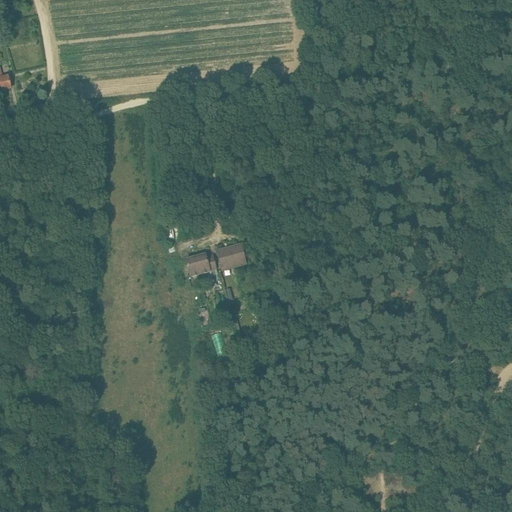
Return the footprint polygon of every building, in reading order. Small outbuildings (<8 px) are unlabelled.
[(2,78),(0,70),(0,91),(10,89),(8,77),(2,78)] [(280,229),(271,229),(271,241),(280,241),(280,229)] [(229,249),(234,269),(246,266),(240,246),(229,249)] [(234,269),(229,249),(223,250),(218,251),(217,252),(222,272),(234,269)] [(198,257),(203,275),(208,273),(209,275),(208,275),(213,293),(222,291),(216,271),(212,257),(205,258),(205,255),(198,257)] [(203,275),(198,257),(186,260),(191,279),(203,275)]
